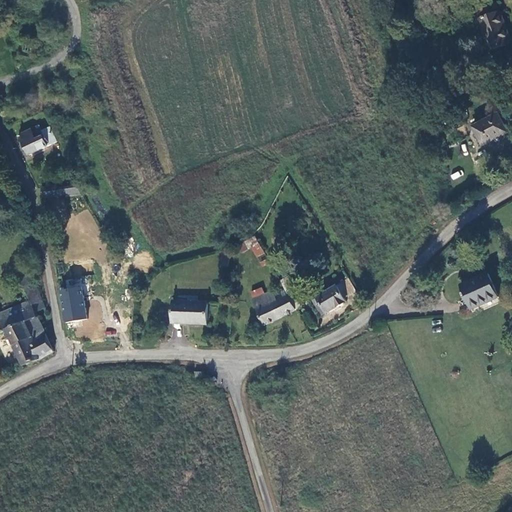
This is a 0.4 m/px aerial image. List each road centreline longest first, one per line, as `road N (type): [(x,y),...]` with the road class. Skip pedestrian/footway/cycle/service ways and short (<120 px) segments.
road 1 (unclassified): [(511,188),(454,227),(361,322),(291,352),(229,355)]
road 2 (unclassified): [(0,126),(33,202),(66,360)]
road 3 (unclassified): [(229,355),(66,360)]
road 4 (unclassified): [(270,511),(229,355)]
